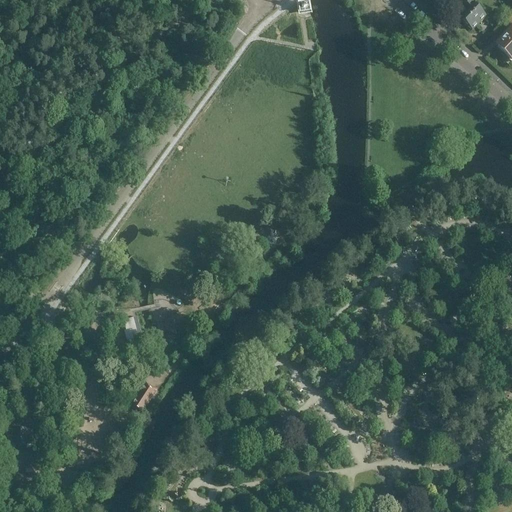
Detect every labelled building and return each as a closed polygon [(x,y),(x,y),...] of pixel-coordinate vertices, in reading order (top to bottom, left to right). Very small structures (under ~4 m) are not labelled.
[(473,2),(471,0),(462,0),(456,7),(463,13),(458,18),(472,31),(485,17),(472,4),(473,2)] [(299,17),(301,16),(312,15),(310,2),(297,4),(299,17)] [(504,57),(506,56),(511,62),(511,17),(508,22),(511,25),(511,29),(496,46),(497,48),(497,50),(504,57)] [(166,322),(167,329),(175,333),(181,329),(181,321),(173,316),(166,322)] [(137,317),(123,321),(126,331),(124,331),(127,341),(129,341),(131,350),(145,346),(137,317)] [(138,396),(133,406),(143,412),(155,393),(145,386),(138,396)] [(15,441),(15,447),(15,445),(26,445),(26,447),(26,440),(37,440),(37,445),(43,445),(43,430),(26,430),(26,429),(15,429),(15,430),(0,430),(0,444),(4,445),(4,441),(15,441)] [(106,437),(105,440),(106,443),(108,445),(111,446),(114,446),(117,445),(118,443),(119,440),(118,437),(117,434),(114,433),(111,433),(108,434),(106,437)] [(40,467),(33,466),(27,470),(26,478),(30,483),(38,484),(43,480),(45,473),(40,467)] [(15,476),(7,475),(2,479),(1,486),(5,492),(12,493),(18,489),(19,481),(15,476)]
